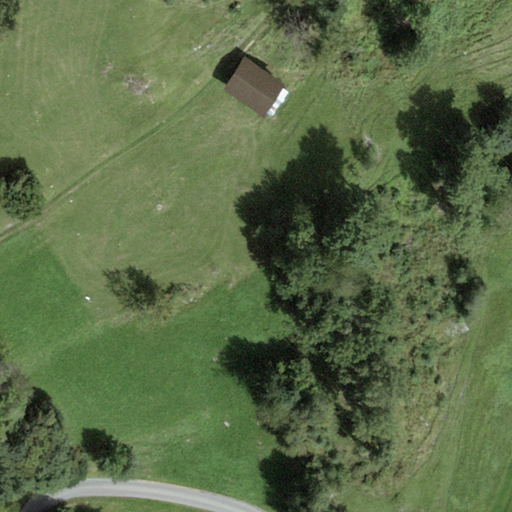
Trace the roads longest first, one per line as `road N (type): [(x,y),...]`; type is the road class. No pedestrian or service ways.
road 1 (track): [(0,237),(178,116),(289,0)]
road 2 (unclassified): [(241,511),(102,486),(49,492),(29,511)]
